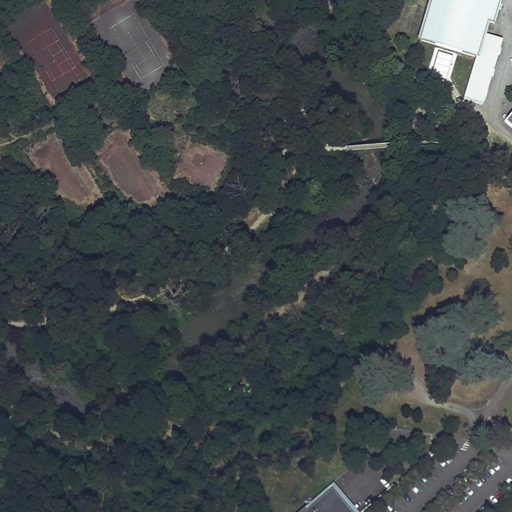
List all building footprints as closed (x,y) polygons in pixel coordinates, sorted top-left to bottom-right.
[(432,0),(420,42),(476,58),(483,34),(486,22),(494,24),(501,0),(432,0)] [(476,58),(463,100),(482,105),(502,39),(483,34),(476,58)] [(437,56),(434,71),(449,74),(453,59),(437,56)] [(156,124),(173,116),(164,95),(147,103),(156,124)] [(359,511),(332,482),(304,508),(306,511),(331,488),(352,511),(359,511)] [(352,511),(331,488),(306,511),(304,508),(299,511),(352,511)]
